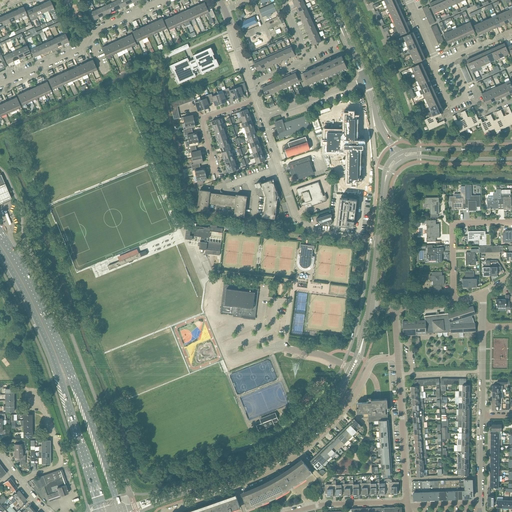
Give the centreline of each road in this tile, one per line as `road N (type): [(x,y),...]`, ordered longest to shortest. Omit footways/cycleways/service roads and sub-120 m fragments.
road 1 (secondary): [(120,511),(57,340),(0,231)]
road 2 (residential): [(170,511),(283,466),(333,424),(372,361),(398,357)]
road 3 (secondary): [(0,250),(58,371),(102,511)]
road 4 (tertiary): [(129,511),(276,451),(316,419),(351,369)]
road 5 (residential): [(164,0),(0,84)]
road 6 (residential): [(406,502),(398,357)]
road 7 (residential): [(378,241),(315,233),(294,213),(278,169)]
road 8 (residential): [(453,303),(454,225),(511,222)]
road 9 (residential): [(19,483),(59,465),(31,394)]
